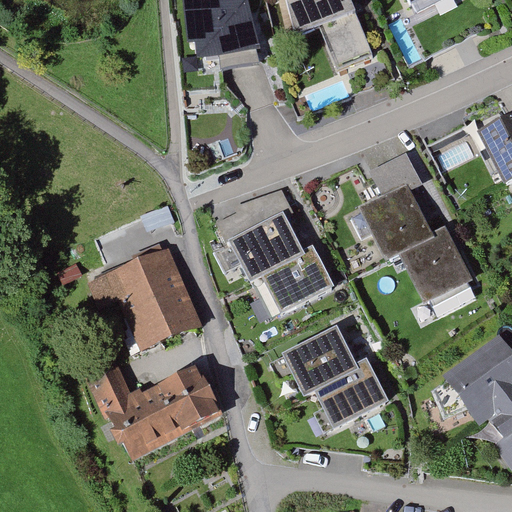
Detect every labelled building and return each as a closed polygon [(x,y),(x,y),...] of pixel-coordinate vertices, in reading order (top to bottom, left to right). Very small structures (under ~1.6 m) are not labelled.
[(195,48),(197,63),(259,57),(253,0),(182,0),(187,49),(195,48)] [(320,36),(336,78),(372,65),(347,0),(278,0),(295,45),(320,36)] [(412,0),(422,18),(457,0),(412,0)] [(511,112),(476,132),(505,186),(511,182),(511,112)] [(440,234),(427,240),(406,197),(420,190),(405,158),(364,177),(377,204),(355,214),(381,266),(395,259),(420,309),(426,307),(436,327),(477,307),(473,299),(478,296),(459,257),(453,260),(440,234)] [(255,284),(262,280),(282,318),(335,290),(314,252),(305,257),(279,210),(222,240),(227,249),(234,245),(255,284)] [(112,316),(134,370),(198,344),(165,263),(83,296),(94,324),(112,316)] [(312,402),(320,398),(335,429),(385,406),(370,375),(362,379),(344,339),(294,361),(312,402)] [(511,360),(498,341),(434,386),(440,394),(426,404),(441,424),(461,410),(474,428),(485,420),(507,450),(496,458),(509,475),(511,473),(511,360)] [(129,470),(217,430),(192,377),(149,397),(128,405),(112,371),(81,386),(113,453),(119,450),(129,470)]
